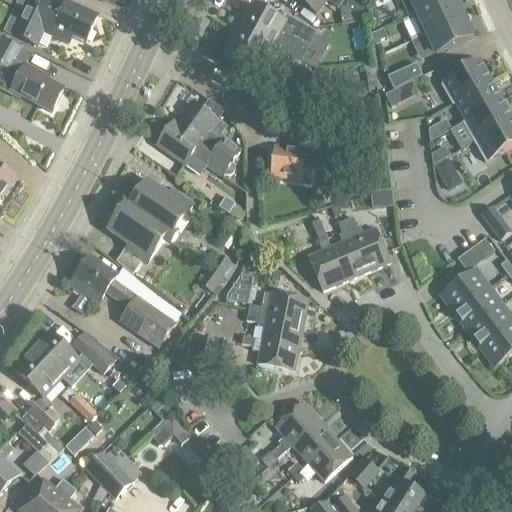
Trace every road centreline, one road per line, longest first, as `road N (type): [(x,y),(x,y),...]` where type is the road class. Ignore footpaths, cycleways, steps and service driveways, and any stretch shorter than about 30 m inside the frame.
road 1 (residential): [(504,426),(400,306),(371,303),(349,318),(336,379),(348,413),(393,458),(469,487)]
road 2 (secondary): [(0,313),(87,166),(164,0)]
road 3 (residential): [(511,187),(465,218),(442,221),(426,206),(416,131)]
